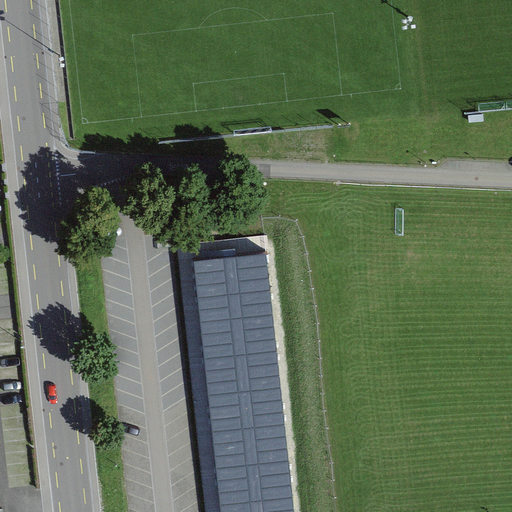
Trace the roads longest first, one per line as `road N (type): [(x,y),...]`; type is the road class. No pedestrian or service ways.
road 1 (residential): [(38,177),(128,168),(511,183)]
road 2 (tertiary): [(74,511),(38,177)]
road 3 (tertiary): [(38,177),(18,0)]
